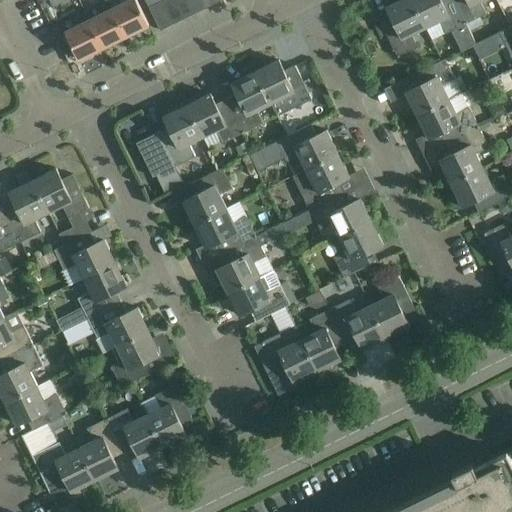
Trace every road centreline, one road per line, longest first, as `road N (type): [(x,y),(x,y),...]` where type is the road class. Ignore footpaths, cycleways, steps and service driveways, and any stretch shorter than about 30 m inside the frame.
road 1 (residential): [(460,308),(303,0)]
road 2 (residential): [(236,417),(80,109)]
road 3 (tertiary): [(427,395),(188,511)]
road 4 (residential): [(80,109),(278,12)]
road 5 (residential): [(316,511),(452,445)]
